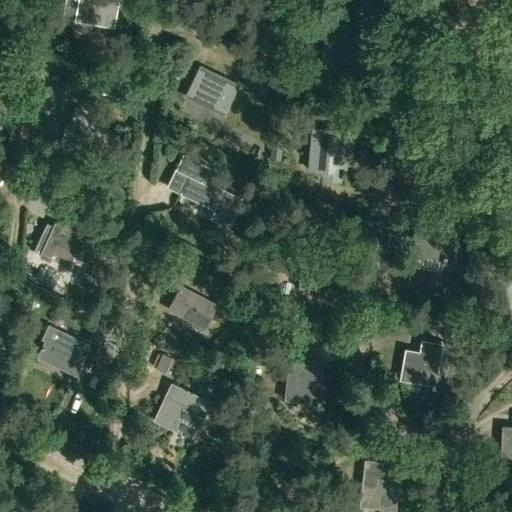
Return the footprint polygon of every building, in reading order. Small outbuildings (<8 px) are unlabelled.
[(65,5),(65,6),(77,8),(75,20),(114,27),(118,0),(78,0),(77,7),(65,5)] [(324,21),(319,58),(348,62),(350,48),(362,50),(364,34),(365,26),(324,21)] [(201,67),(187,95),(212,107),(211,109),(223,115),(237,85),(201,67)] [(250,76),(246,86),(259,92),(263,82),(250,76)] [(64,131),(60,142),(74,147),(78,138),(98,145),(108,119),(77,107),(67,132),(64,131)] [(313,128),(309,170),(322,171),(321,180),(340,182),(341,177),(344,178),(345,170),(344,170),(347,143),(325,141),(326,130),(321,129),(313,128)] [(183,156),(168,187),(181,193),(216,210),(228,216),(237,197),(225,192),(202,181),(208,168),(183,156)] [(418,213),(411,254),(442,259),(442,263),(445,264),(447,256),(446,256),(450,230),(427,226),(429,214),(418,213)] [(46,223),(33,251),(41,254),(48,258),(49,255),(67,263),(72,252),(84,258),(87,253),(98,259),(101,252),(104,253),(105,251),(102,250),(106,242),(64,223),(61,229),(46,223)] [(301,245),(296,282),(315,285),(314,288),(325,290),(328,260),(340,261),(341,250),(301,245)] [(511,274),(503,279),(511,295),(511,274)] [(180,287),(169,308),(204,327),(215,306),(180,287)] [(46,339),(38,356),(74,374),(79,364),(81,365),(83,361),(81,360),(83,356),(88,345),(49,326),(44,337),(46,339)] [(406,349),(400,379),(432,385),(431,389),(435,389),(437,377),(435,377),(442,343),(433,342),(431,341),(428,353),(406,349)] [(98,350),(89,369),(100,374),(109,355),(98,350)] [(160,354),(153,373),(165,377),(172,358),(160,354)] [(290,358),(285,399),(316,403),(315,408),(320,408),(321,400),(319,400),(322,374),(315,374),(316,361),(298,359),(290,358)] [(172,384),(155,419),(192,436),(208,402),(172,384)] [(511,426),(502,426),(501,456),(511,456),(511,426)] [(364,464),(359,505),(391,508),(390,511),(394,511),(395,505),(394,505),(397,479),(382,478),(384,463),(364,461),(364,464)]
